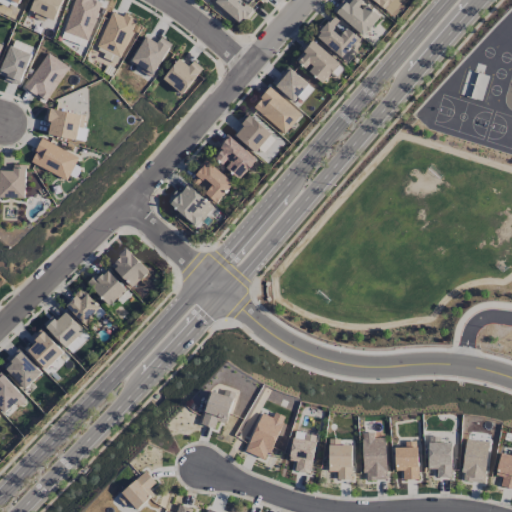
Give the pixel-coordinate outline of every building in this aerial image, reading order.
[(0,0),(18,9),(21,0),(0,0)] [(54,20),(63,0),(34,0),(29,12),(45,19),(46,16),(54,20)] [(73,0),(64,32),(89,39),(100,0),(73,0)] [(217,0),(215,3),(242,22),(253,8),(241,0),(217,0)] [(344,0),(336,10),(363,35),(381,16),(362,0),(344,0)] [(374,0),(393,13),(402,0),(374,0)] [(96,46),(106,50),(103,56),(117,63),(137,19),(124,13),(123,15),(112,11),(96,46)] [(359,38),(347,27),(345,29),(330,17),(315,34),(342,57),(359,38)] [(158,42),(146,35),(131,63),(153,75),(172,43),(161,37),(158,42)] [(322,83),(340,64),(312,38),(295,57),(308,70),(308,69),(322,83)] [(0,76),(21,83),(31,52),(9,45),(0,73),(0,76)] [(46,101),(69,66),(47,52),(25,87),(46,101)] [(203,68),(193,60),(189,65),(180,57),(163,78),(182,93),(203,68)] [(273,84),(299,105),(314,87),(288,66),(273,84)] [(284,133),(301,114),(271,86),(253,105),(284,133)] [(84,115),(48,106),(44,120),(51,121),(48,133),(84,142),(87,128),(81,127),(84,115)] [(244,125),(237,133),(261,155),(276,138),(248,111),(239,121),(244,125)] [(240,179),(257,159),(229,135),(212,154),(240,179)] [(30,163),(69,179),(79,154),(40,138),(30,163)] [(205,193),(217,203),(234,183),(206,159),(195,172),(211,185),(205,193)] [(26,164),(13,164),(13,170),(0,169),(0,196),(25,197),(26,164)] [(214,206),(188,184),(181,193),(177,190),(168,201),(197,226),(214,206)] [(110,264),(133,287),(150,270),(126,247),(110,264)] [(89,283),(109,305),(126,289),(105,267),(89,283)] [(83,323),(100,307),(83,288),(66,304),(83,323)] [(57,319),(54,316),(45,324),(66,347),(84,329),(66,311),(57,319)] [(33,338),(37,342),(28,350),(45,368),(63,352),(43,329),(33,338)] [(67,347),(72,352),(89,336),(84,331),(67,347)] [(42,373),(19,349),(3,364),(25,388),(42,373)] [(0,372),(0,407),(5,413),(24,398),(2,371),(0,372)] [(226,423),(235,392),(225,389),(224,394),(212,390),(201,424),(214,428),(217,420),(226,423)] [(262,412),(246,451),(267,460),(285,416),(275,412),(273,416),(262,412)] [(311,472),(315,434),(294,432),(291,460),(296,461),(295,470),(311,472)] [(387,479),(386,437),(374,437),(373,432),(363,432),(364,480),(387,479)] [(437,476),(451,476),(452,442),(439,441),(440,436),(429,435),(428,468),(437,468),(437,476)] [(352,444),(339,444),(340,438),(329,438),(329,471),(337,471),(337,479),(351,479),(352,444)] [(488,440),(465,438),(462,480),(485,482),(488,440)] [(403,479),(418,478),(417,440),(405,440),(405,446),(395,446),(395,470),(403,470),(403,479)] [(496,475),(502,476),(500,486),(511,488),(511,451),(511,454),(501,452),(496,475)] [(156,482),(146,470),(117,496),(125,505),(130,501),(137,509),(154,493),(150,488),(156,482)] [(191,511),(193,508),(179,503),(176,511),(191,511)]
